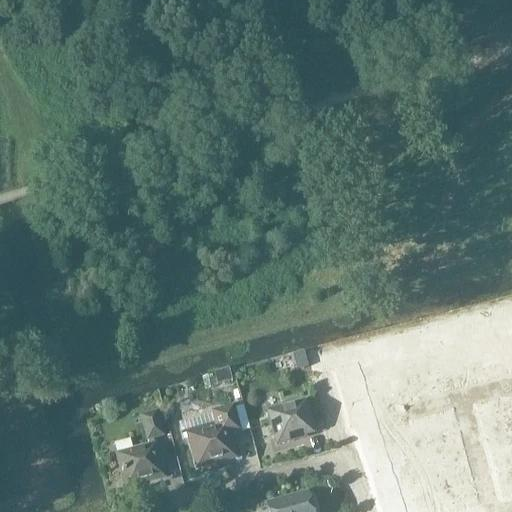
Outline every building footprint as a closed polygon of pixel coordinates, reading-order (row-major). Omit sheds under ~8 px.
[(511,311),(400,343),(400,346),(403,357),(406,367),(409,378),(412,389),(414,393),(511,365),(511,311)] [(400,346),(392,348),(395,359),(403,357),(400,346)] [(403,357),(395,359),(398,370),(406,367),(403,357)] [(406,367),(398,370),(401,381),(409,378),(406,367)] [(230,380),(228,372),(228,370),(214,374),(214,375),(216,384),(230,380)] [(338,387),(324,391),(332,418),(345,414),(349,427),(378,419),(366,377),(337,385),(338,387)] [(409,378),(401,381),(404,391),(412,389),(409,378)] [(292,440),(314,434),(305,401),(265,412),(275,447),(293,442),(292,440)] [(227,436),(238,432),(232,407),(210,413),(215,429),(187,437),(195,469),(233,458),(227,436)] [(140,417),(146,442),(162,438),(155,413),(140,417)] [(450,415),(404,428),(410,448),(455,436),(450,415)] [(455,436),(410,448),(416,468),(423,466),(461,455),(455,436)] [(384,443),(377,445),(380,457),(388,455),(384,443)] [(125,488),(162,478),(153,446),(116,456),(125,488)] [(388,455),(380,457),(384,468),(392,466),(388,455)] [(461,455),(423,466),(429,485),(466,475),(461,455)] [(429,485),(421,488),(427,511),(454,511),(451,501),(472,496),(466,475),(429,485)] [(397,482),(389,484),(393,496),(401,493),(397,482)] [(310,511),(305,494),(266,505),(267,511),(310,511)]
